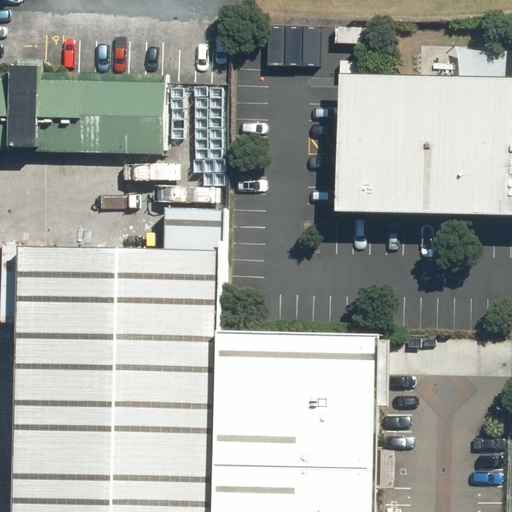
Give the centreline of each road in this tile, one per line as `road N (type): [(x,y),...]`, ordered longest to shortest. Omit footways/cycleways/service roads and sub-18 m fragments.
road 1 (unknown): [(0,197),(113,207),(170,189),(223,111),(229,41)]
road 2 (unknown): [(0,34),(229,41)]
